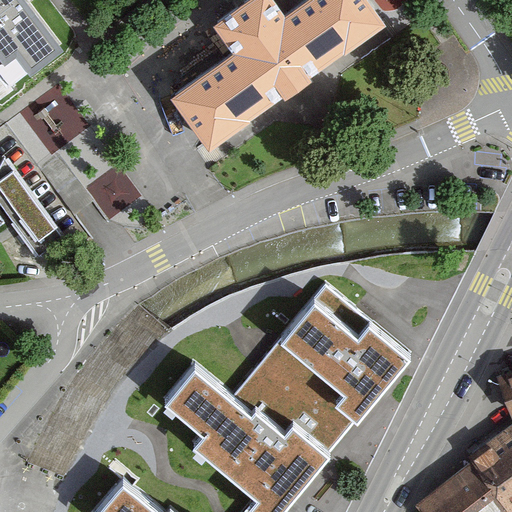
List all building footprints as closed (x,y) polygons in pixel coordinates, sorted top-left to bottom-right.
[(22,0),(0,0),(0,73),(5,80),(54,43),(22,0)] [(306,75),(304,72),(342,45),(343,46),(379,21),(364,0),(304,0),(282,16),(270,0),(245,0),(215,22),(235,49),(173,94),(208,143),(244,117),(243,115),(281,88),(283,91),(306,75)] [(0,222),(2,221),(0,218),(0,205),(37,254),(61,236),(2,156),(0,159),(0,222)] [(284,369),(276,378),(342,433),(350,423),(409,351),(410,351),(326,281),(281,335),(300,350),(284,369)] [(342,433),(276,378),(252,408),(195,361),(165,397),(217,440),(207,451),(278,510),(342,433)] [(511,410),(511,372),(506,374),(498,377),(510,412),(511,410)] [(509,511),(508,510),(508,509),(511,506),(511,426),(470,456),(469,457),(473,463),(461,472),(421,503),(428,511),(509,511)] [(177,511),(170,506),(166,511),(123,476),(103,499),(116,510),(114,511),(177,511)]
